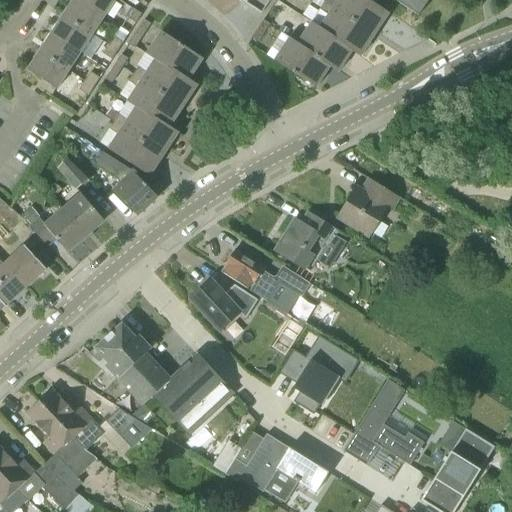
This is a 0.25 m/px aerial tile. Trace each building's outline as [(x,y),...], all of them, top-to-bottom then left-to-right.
[(78,0),(74,0),(64,16),(93,35),(105,17),(78,0)] [(78,0),(105,17),(115,0),(78,0)] [(316,88),(330,68),(338,73),(352,52),(360,58),(389,14),(368,0),(338,0),(338,1),(336,0),(326,0),(320,10),(329,16),(320,28),(312,23),(302,37),(294,32),(275,61),(316,88)] [(393,0),(419,16),(429,0),(393,0)] [(142,15),(133,9),(127,18),(136,24),(142,15)] [(52,34),(81,53),(93,35),(64,16),(52,34)] [(128,45),(135,49),(151,25),(144,20),(128,45)] [(258,29),(265,33),(270,25),(263,21),(258,29)] [(114,37),(109,46),(118,52),(124,43),(129,34),(120,28),(114,37)] [(259,42),(265,33),(258,29),(252,37),(259,42)] [(128,102),(136,108),(127,121),(119,115),(115,122),(109,130),(118,135),(108,150),(150,177),(179,133),(170,128),(198,85),(190,80),(203,59),(162,32),(146,56),(155,61),(146,74),(138,68),(129,82),(137,88),(128,102)] [(52,34),(40,52),(69,71),(81,53),(52,34)] [(112,61),(118,52),(109,46),(103,54),(112,61)] [(69,71),(40,52),(28,71),(57,90),(69,71)] [(112,84),(128,60),(121,55),(105,80),(112,84)] [(91,73),(85,82),(94,88),(100,79),(91,73)] [(88,97),(94,88),(85,82),(79,91),(88,97)] [(133,172),(103,153),(95,165),(122,183),(113,191),(138,217),(158,198),(133,172)] [(88,181),(66,158),(58,169),(77,191),(88,181)] [(372,181),(365,193),(357,188),(338,219),(369,238),(387,208),(392,211),(400,198),(372,181)] [(63,211),(85,237),(104,221),(82,195),(63,211)] [(24,220),(2,202),(0,205),(0,215),(16,230),(24,220)] [(67,252),(85,237),(63,211),(45,226),(40,220),(31,228),(47,247),(56,239),(67,252)] [(309,213),(302,225),(295,221),(276,251),(310,272),(336,230),(309,213)] [(24,246),(4,265),(26,288),(46,270),(24,246)] [(277,277),(272,278),(263,272),(264,269),(262,267),(263,264),(256,260),(254,262),(235,250),(226,266),(227,266),(222,273),(268,303),(281,283),(302,296),(310,284),(283,267),(277,277)] [(4,265),(0,260),(0,301),(6,307),(26,288),(4,265)] [(225,295),(213,283),(212,281),(191,300),(220,332),(240,313),(246,320),(247,319),(258,301),(235,286),(225,295)] [(118,380),(147,354),(151,350),(138,336),(135,339),(122,325),(96,349),(109,363),(106,366),(118,380)] [(345,385),(359,363),(360,362),(348,354),(319,336),(306,358),(294,350),(279,373),(302,388),(294,402),(314,415),(323,402),(324,403),(338,380),(345,385)] [(143,406),(154,396),(171,380),(147,354),(118,380),(143,406)] [(171,380),(154,396),(189,434),(232,394),(197,355),(171,380)] [(405,391),(388,381),(343,452),(367,467),(379,447),(410,466),(424,443),(409,434),(406,437),(384,424),(405,391)] [(52,390),(39,401),(91,458),(95,460),(86,450),(102,435),(98,429),(80,409),(75,414),(52,390)] [(54,477),(72,491),(74,492),(83,483),(78,478),(96,461),(95,460),(91,458),(39,401),(26,413),(49,438),(44,442),(65,465),(53,477),(54,477)] [(119,409),(106,422),(131,447),(150,429),(119,409)] [(438,511),(454,511),(494,448),(465,430),(421,501),(438,511)] [(225,475),(238,483),(241,479),(263,493),(277,470),(293,480),(292,482),(297,485),(298,484),(315,494),(329,473),(267,435),(247,467),(235,459),(225,475)] [(0,447),(0,473),(16,490),(34,474),(23,462),(18,467),(0,447)] [(1,511),(15,511),(27,501),(24,499),(16,490),(0,473),(0,504),(1,504),(5,509),(1,511)] [(43,486),(65,510),(78,496),(74,492),(72,491),(54,477),(53,477),(43,486)]
